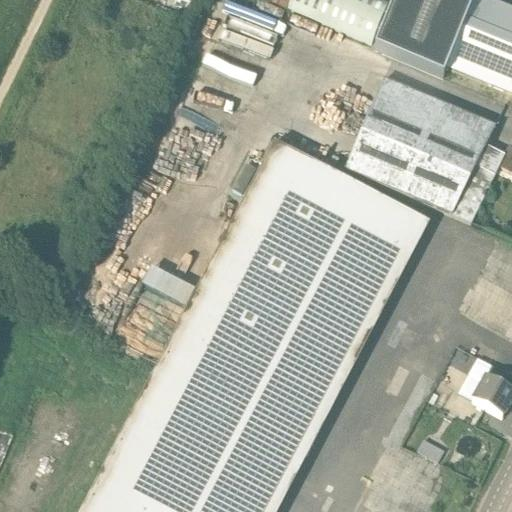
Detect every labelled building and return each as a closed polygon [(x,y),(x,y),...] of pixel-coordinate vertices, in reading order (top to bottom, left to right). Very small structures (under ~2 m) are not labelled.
[(176,0),(142,0),(141,4),(172,15),(177,0),(176,0)] [(511,11),(484,0),(392,0),(390,6),(375,0),(289,0),(283,15),(443,79),(446,71),(511,97),(511,11)] [(234,24),(227,49),(279,63),(286,38),(234,24)] [(498,123),(383,79),(347,169),(473,222),(498,170),(505,152),(488,143),(498,123)] [(280,511),(429,229),(417,222),(341,182),(273,147),(82,511),(280,511)] [(511,149),(508,148),(498,170),(511,176),(511,149)] [(465,309),(511,329),(511,272),(499,266),(478,310),(467,304),(465,309)] [(186,312),(195,293),(151,272),(142,291),(186,312)] [(501,422),(511,402),(511,395),(483,380),(470,404),(501,422)]
